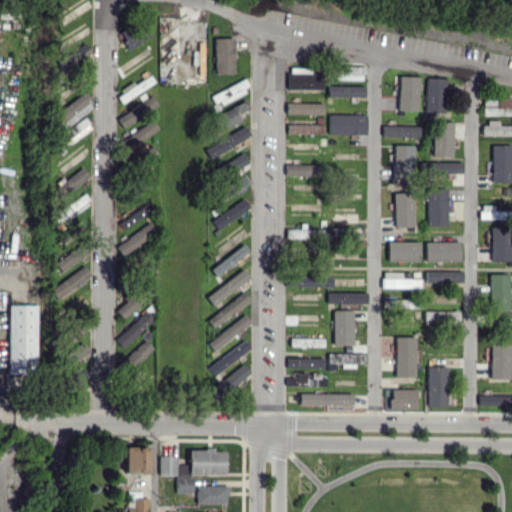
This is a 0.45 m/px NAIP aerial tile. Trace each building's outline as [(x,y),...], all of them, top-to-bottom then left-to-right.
[(127,49),(151,35),(144,23),(121,37),(127,49)] [(232,37),(213,38),(214,74),(233,73),(232,37)] [(56,56),(60,68),(90,58),(86,46),(56,56)] [(363,67),(331,66),(331,79),(362,80),(363,67)] [(154,82),(149,73),(115,94),(120,103),(154,82)] [(286,89),(320,89),(320,73),(286,73),(286,89)] [(417,111),(418,76),(398,75),(397,110),(417,111)] [(424,112),(443,112),(444,78),(425,77),(424,112)] [(209,95),(215,108),(248,92),(243,79),(209,95)] [(364,86),(327,85),(326,96),(363,97),(364,86)] [(85,93),(51,113),(60,128),(94,108),(85,93)] [(157,105),(150,95),(115,118),(122,128),(157,105)] [(482,114),(511,114),(511,98),(482,98),(482,114)] [(237,114),(249,109),(246,101),(217,113),(223,128),(240,121),(237,114)] [(285,113),(322,114),(322,103),(285,102),(285,113)] [(327,133),(364,134),(365,114),(328,114),(327,133)] [(57,136),(65,147),(91,127),(83,116),(57,136)] [(431,155),(451,156),(451,122),(432,121),(431,155)] [(497,121),(480,121),(481,135),(511,134),(511,124),(498,125),(497,121)] [(286,124),(286,134),(322,133),(322,123),(286,124)] [(381,136),(417,137),(417,125),(381,124),(381,136)] [(203,146),(208,156),(250,137),(245,127),(203,146)] [(412,145),(393,144),(392,184),(404,184),(404,173),(411,173),(412,145)] [(490,181),(509,182),(510,145),(491,145),(490,181)] [(247,162),(242,153),(222,164),(228,173),(247,162)] [(419,162),(420,174),(461,173),(460,161),(419,162)] [(284,175),(318,174),(318,163),(284,164),(284,175)] [(55,187),(62,196),(89,176),(81,166),(55,187)] [(235,194),(249,184),(243,175),(215,194),(219,200),(232,191),(235,194)] [(446,188),(426,188),(426,225),(445,225),(446,188)] [(412,192),(392,192),(393,226),(413,226),(412,192)] [(51,215),(57,223),(90,202),(84,193),(51,215)] [(210,220),(216,229),(248,207),(242,198),(210,220)] [(504,220),(505,211),(493,210),(493,205),(479,205),(479,219),(504,220)] [(115,247),(122,256),(154,232),(146,223),(115,247)] [(490,261),(510,260),(509,227),(490,227),(490,261)] [(285,238),(306,239),(306,228),(285,228),(285,238)] [(418,241),(386,241),(387,260),(418,260),(418,241)] [(458,241),(424,241),(424,261),(458,260),(458,241)] [(209,269),(215,276),(248,251),(243,243),(209,269)] [(55,263),(61,271),(87,252),(81,244),(55,263)] [(55,298),(90,275),(84,265),(49,288),(55,298)] [(241,269),(205,297),(212,306),(248,277),(241,269)] [(461,270),(424,270),(424,282),(461,282),(461,270)] [(401,271),(381,272),(381,288),(420,287),(420,277),(401,277),(401,271)] [(507,273),(488,274),(489,310),(508,310),(507,273)] [(330,286),(330,275),(287,274),(287,285),(330,286)] [(152,289),(143,280),(114,311),(123,319),(152,289)] [(213,328),(248,299),(242,291),(206,320),(213,328)] [(365,292),(326,291),(326,302),(365,303),(365,292)] [(411,307),(410,298),(382,300),(383,309),(411,307)] [(36,304),(8,304),(7,374),(35,375),(36,304)] [(332,344),(351,345),(352,310),(332,309),(332,344)] [(153,319),(145,310),(114,339),(122,347),(153,319)] [(457,310),(423,311),(424,321),(458,320),(457,310)] [(210,348),(251,325),(246,316),(205,339),(210,348)] [(394,376),(414,376),(413,336),(394,336),(394,376)] [(323,347),(323,338),(289,337),(288,346),(323,347)] [(119,362),(127,370),(152,347),(144,339),(119,362)] [(213,375),(249,347),(243,339),(207,367),(213,375)] [(69,365),(89,350),(82,341),(63,356),(69,365)] [(508,378),(509,344),(489,344),(488,378),(508,378)] [(337,368),(354,368),(354,362),(361,362),(361,353),(326,353),(326,370),(337,370),(337,368)] [(285,367),(322,368),(322,358),(286,357),(285,367)] [(249,372),(241,363),(209,391),(217,399),(249,372)] [(426,405),(446,405),(445,365),(426,366),(426,405)] [(416,408),(415,388),(389,389),(389,408),(416,408)] [(351,393),(299,392),(299,404),(351,404),(351,393)] [(477,405),(511,405),(511,395),(478,394),(477,405)] [(123,472),(147,473),(148,447),(124,446),(123,472)] [(224,450),(214,450),(214,448),(187,449),(188,475),(224,474),(224,450)] [(175,455),(157,455),(158,475),(176,475),(175,455)] [(192,477),(175,477),(175,492),(192,492),(192,477)] [(195,503),(226,503),(226,484),(195,484),(195,503)] [(147,511),(147,498),(126,497),(126,511),(147,511)]
